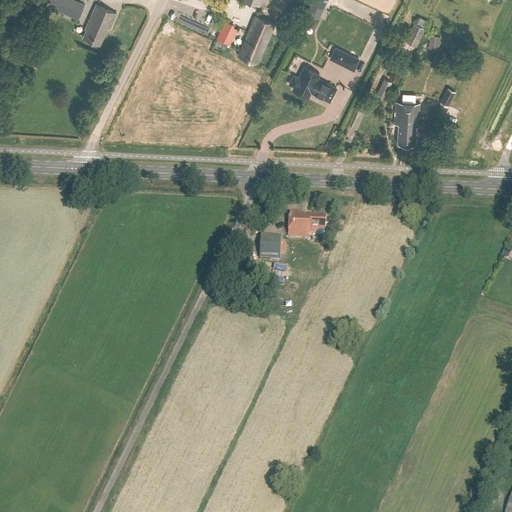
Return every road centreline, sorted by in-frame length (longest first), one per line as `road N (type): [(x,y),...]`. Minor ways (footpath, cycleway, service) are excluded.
road 1 (unclassified): [(252,177),(96,511)]
road 2 (secondary): [(500,189),(252,177)]
road 3 (unclassified): [(84,169),(161,0)]
road 4 (secondary): [(252,177),(84,169)]
